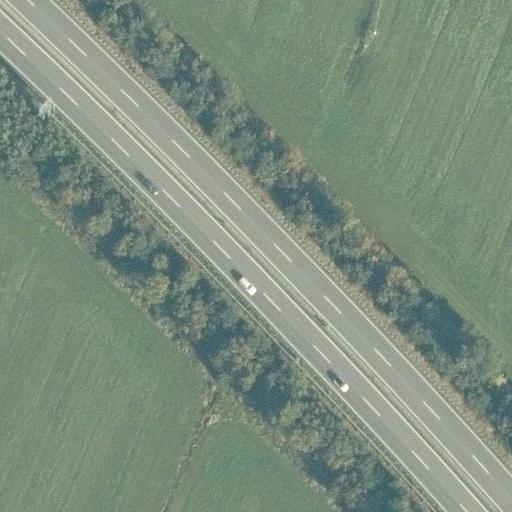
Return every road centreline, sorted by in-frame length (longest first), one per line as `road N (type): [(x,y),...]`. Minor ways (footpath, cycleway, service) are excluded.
road 1 (motorway): [(511,509),(241,220),(17,0)]
road 2 (motorway): [(0,41),(460,511)]
